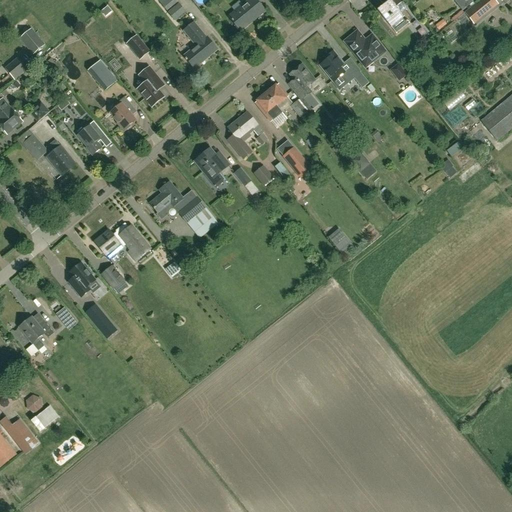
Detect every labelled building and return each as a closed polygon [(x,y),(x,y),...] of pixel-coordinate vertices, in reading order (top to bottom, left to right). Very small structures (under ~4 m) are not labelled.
[(157,0),(167,11),(178,2),(176,0),(157,0)] [(240,31),(265,11),(256,0),(249,0),(229,17),(240,31)] [(377,10),(390,27),(404,17),(401,14),(406,10),(399,1),(400,1),(398,0),(379,0),(383,5),(377,10)] [(511,0),(481,0),(465,13),(463,10),(462,11),(452,19),(454,22),(458,19),(460,22),(468,16),(475,25),(503,2),(504,4),(509,0),(511,0)] [(453,0),(462,11),(463,10),(472,3),(470,0),(453,0)] [(185,12),(178,4),(168,13),(175,20),(185,12)] [(438,30),(446,24),(443,20),(435,26),(438,30)] [(194,69),(217,50),(207,37),(206,38),(193,22),(184,30),(196,46),(184,56),(194,69)] [(449,23),(441,29),(444,32),(451,26),(449,23)] [(31,30),(24,35),(20,38),(33,54),(44,45),(31,30)] [(348,42),(348,44),(349,46),(361,62),(368,56),(373,61),(384,52),(372,36),(365,42),(357,32),(350,38),(349,40),(348,42)] [(127,43),(140,59),(149,52),(136,36),(127,43)] [(341,68),(344,65),(334,51),(326,58),(327,60),(320,66),(333,83),(345,73),(341,68)] [(6,69),(14,79),(30,66),(21,56),(6,69)] [(101,61),(88,71),(104,91),(117,80),(101,61)] [(315,80),(302,65),(301,66),(299,66),(296,68),(296,70),(290,74),(295,80),(289,84),(302,100),(311,93),(311,92),(310,93),(308,90),(311,88),(311,85),(310,84),(315,80)] [(399,65),(392,70),(400,80),(407,74),(399,65)] [(138,89),(152,106),(163,97),(158,91),(164,85),(149,67),(139,75),(146,83),(138,89)] [(360,72),(353,78),(362,89),(369,83),(360,72)] [(265,92),(277,106),(282,113),(277,106),(288,97),(278,84),(271,90),(270,89),(265,92)] [(418,87),(405,96),(413,108),(426,100),(418,87)] [(282,113),(277,106),(265,92),(261,96),(262,97),(258,101),(255,103),(271,122),(282,113)] [(511,94),(481,121),(497,141),(511,128),(511,94)] [(117,124),(124,132),(131,127),(129,125),(135,120),(130,114),(135,110),(125,97),(119,102),(121,104),(110,113),(118,122),(117,124)] [(2,99),(0,101),(0,126),(1,128),(0,129),(4,133),(5,133),(7,134),(22,122),(11,109),(2,99)] [(297,101),(294,104),(291,106),(305,124),(311,119),(297,101)] [(39,122),(49,113),(41,103),(30,112),(39,122)] [(275,121),(282,130),(293,121),(286,112),(275,121)] [(263,133),(258,125),(248,113),(229,128),(234,135),(228,140),(239,154),(240,154),(244,159),(252,152),(248,147),(246,148),(239,140),(253,129),(258,137),(263,133)] [(99,139),(100,141),(105,136),(93,122),(88,126),(89,127),(78,136),(87,148),(92,155),(101,148),(96,142),(99,139)] [(36,160),(47,151),(40,143),(29,130),(18,139),(36,160)] [(319,146),(312,137),(306,142),(313,151),(319,146)] [(70,165),(73,162),(56,141),(46,148),(51,154),(47,157),(62,176),(72,168),(70,165)] [(457,154),(465,149),(462,145),(454,150),(457,154)] [(301,178),(312,169),(294,148),(283,157),(301,178)] [(230,165),(223,156),(218,160),(215,156),(216,156),(210,149),(195,161),(216,188),(225,180),(219,173),(230,165)] [(361,152),(351,161),(361,173),(371,164),(361,152)] [(234,174),(245,186),(251,181),(241,169),(234,174)] [(187,223),(206,208),(197,198),(192,192),(183,199),(169,182),(160,190),(162,194),(161,195),(162,196),(159,199),(158,198),(150,204),(158,214),(157,214),(160,218),(173,207),(179,214),(179,213),(187,223)] [(124,225),(124,224),(115,231),(116,232),(113,235),(109,231),(95,242),(109,259),(123,248),(123,247),(126,244),(131,251),(129,252),(136,261),(150,249),(131,226),(128,229),(126,227),(125,228),(123,226),(124,225)] [(339,229),(329,237),(342,254),(353,245),(339,229)] [(69,283),(71,285),(81,298),(90,290),(87,287),(95,280),(92,275),(93,274),(88,268),(86,269),(82,263),(70,273),(74,278),(69,283)] [(123,281),(112,267),(102,275),(113,289),(123,281)] [(86,313),(94,323),(107,339),(116,331),(104,315),(95,305),(86,313)] [(73,319),(68,313),(64,309),(57,315),(61,319),(65,325),(73,319)] [(45,346),(39,339),(45,334),(49,338),(55,333),(45,322),(40,326),(32,317),(20,328),(34,345),(27,350),(32,356),(45,346)] [(37,368),(31,359),(17,370),(24,379),(37,368)] [(6,417),(6,418),(0,421),(0,423),(25,455),(39,445),(19,419),(12,425),(6,417)] [(0,467),(1,468),(17,455),(0,433),(0,467)]
